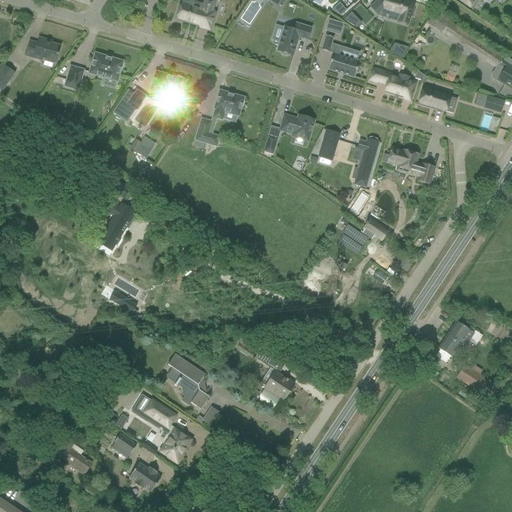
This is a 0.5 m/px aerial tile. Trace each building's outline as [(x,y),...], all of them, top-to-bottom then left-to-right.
[(181,3),(176,20),(209,30),(215,13),(211,12),(215,1),(213,0),(204,0),(203,5),(193,2),(190,8),(181,5),(182,3),(181,3)] [(408,19),(414,3),(405,0),(377,0),(369,7),(378,16),(386,18),(386,17),(387,17),(388,15),(387,15),(387,13),(398,16),(396,22),(407,25),(408,19)] [(338,4),(331,10),(340,16),(345,12),(338,4)] [(356,28),(362,22),(352,13),(346,19),(356,28)] [(502,59),(433,14),(427,24),(496,69),(502,59)] [(329,20),(325,31),(332,34),(336,22),(329,20)] [(284,27),(276,51),(280,52),(282,54),(287,56),(289,55),(293,56),(298,38),(307,41),(311,28),(299,25),(296,24),(294,30),(284,27)] [(327,70),(351,78),(353,72),(354,73),(356,66),(355,66),(357,60),(340,55),(342,48),(331,44),(333,38),(325,36),(321,50),(332,54),(327,70)] [(60,46),(50,43),(51,42),(39,38),(37,44),(29,42),(25,56),(41,61),(42,59),(55,63),(60,46)] [(394,43),(391,53),(405,57),(408,47),(394,43)] [(95,55),(90,73),(104,77),(105,75),(117,78),(119,71),(121,71),(122,66),(121,64),(122,63),(95,55)] [(504,69),(497,81),(505,86),(506,83),(511,86),(511,61),(506,58),(504,61),(503,60),(499,66),(504,69)] [(3,66),(0,70),(0,95),(15,74),(3,66)] [(77,90),(83,71),(70,67),(65,86),(77,90)] [(380,83),(384,72),(372,68),(368,81),(376,83),(377,82),(380,83)] [(454,83),(456,73),(449,71),(446,80),(454,83)] [(178,98),(179,99),(184,81),(183,81),(181,79),(177,77),(175,78),(156,73),(151,90),(152,90),(150,99),(161,102),(161,100),(176,105),(178,98)] [(390,74),(384,93),(403,98),(402,99),(410,101),(415,82),(408,80),(409,78),(399,75),(398,77),(390,74)] [(418,105),(445,113),(450,96),(423,88),(418,105)] [(122,100),(113,113),(126,122),(135,109),(136,110),(145,97),(137,91),(134,95),(128,91),(122,100)] [(216,109),(213,117),(217,118),(221,119),(223,112),(237,116),(238,116),(240,108),(242,107),(243,102),(242,100),(243,99),(220,92),(217,101),(214,109),(216,109)] [(477,94),(474,105),(483,108),(500,113),(504,102),(486,97),(477,94)] [(58,115),(52,124),(64,132),(67,127),(61,122),(63,119),(58,115)] [(291,136),(290,138),(307,143),(314,120),(310,119),(309,117),(304,116),(302,117),(298,116),(297,119),(284,115),(279,132),(291,136)] [(201,118),(194,141),(195,141),(206,144),(216,147),(220,136),(212,134),(209,133),(212,122),(201,118)] [(326,131),(318,158),(331,162),(339,134),(326,131)] [(268,136),(263,152),(264,152),(271,154),(273,155),(278,139),(268,136)] [(359,142),(356,151),(363,153),(354,185),(364,188),(375,152),(378,143),(376,142),(377,140),(375,139),(371,138),(369,138),(368,140),(367,140),(366,143),(359,142)] [(130,149),(145,159),(150,151),(140,145),(141,144),(135,140),(130,149)] [(402,151),(391,148),(389,156),(384,154),(382,162),(410,170),(409,175),(413,176),(418,177),(417,182),(429,185),(434,168),(422,164),(422,165),(416,163),(419,155),(403,150),(402,151)] [(130,188),(118,181),(111,191),(123,199),(130,188)] [(9,196),(22,204),(27,196),(14,188),(9,196)] [(114,217),(101,239),(113,247),(111,252),(115,245),(117,246),(120,241),(119,240),(136,213),(121,203),(119,207),(108,201),(102,210),(114,217)] [(389,232),(370,220),(367,224),(367,223),(366,225),(364,229),(365,230),(363,234),(372,240),(375,236),(383,242),(389,232)] [(404,258),(399,267),(406,271),(411,262),(404,258)] [(23,266),(17,263),(11,273),(16,276),(23,266)] [(109,300),(135,316),(137,312),(134,310),(137,305),(121,296),(116,304),(109,300)] [(439,350),(435,356),(445,363),(450,357),(451,358),(456,350),(458,351),(460,349),(462,350),(464,348),(468,342),(474,333),(468,330),(456,321),(437,349),(439,350)] [(247,334),(242,341),(256,350),(261,343),(247,334)] [(270,368),(279,354),(266,345),(257,359),(270,368)] [(167,365),(172,368),(165,377),(175,384),(174,386),(176,387),(177,384),(182,388),(184,398),(182,401),(188,405),(188,406),(189,406),(191,403),(200,410),(208,398),(209,398),(209,397),(204,394),(205,393),(203,380),(201,380),(205,375),(204,375),(174,355),(167,365)] [(436,366),(420,355),(412,366),(429,377),(436,366)] [(464,365),(455,379),(485,398),(493,384),(464,365)] [(267,384),(262,381),(260,384),(284,400),(294,385),(294,384),(295,383),(290,380),(289,381),(288,380),(286,379),(275,372),(267,384)] [(461,391),(458,395),(465,399),(467,395),(461,391)] [(190,441),(174,430),(174,431),(168,427),(175,416),(166,411),(142,395),(131,412),(147,423),(151,416),(161,423),(157,429),(161,432),(160,434),(159,436),(159,438),(160,441),(162,443),(165,445),(160,452),(168,456),(167,457),(177,464),(182,456),(181,455),(190,441)] [(200,424),(202,421),(210,426),(219,413),(211,408),(203,420),(198,416),(195,421),(200,424)] [(105,417),(112,422),(116,416),(108,412),(105,417)] [(114,443),(130,454),(136,446),(119,435),(114,443)] [(64,463),(67,465),(83,476),(91,464),(70,450),(73,445),(60,436),(46,454),(53,459),(57,453),(67,460),(64,463)] [(135,482),(134,484),(142,489),(143,487),(151,493),(160,478),(155,475),(157,473),(149,468),(148,470),(138,463),(129,478),(135,482)] [(16,511),(0,501),(0,511),(16,511)]
